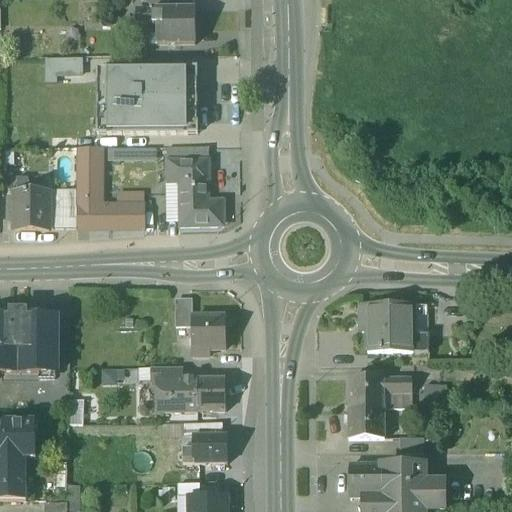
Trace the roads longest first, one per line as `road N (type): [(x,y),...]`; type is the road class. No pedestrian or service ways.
road 1 (secondary): [(269,256),(0,264)]
road 2 (tertiary): [(279,511),(281,374),(295,283)]
road 3 (primary): [(293,215),(286,0)]
road 4 (primary): [(511,270),(338,259)]
